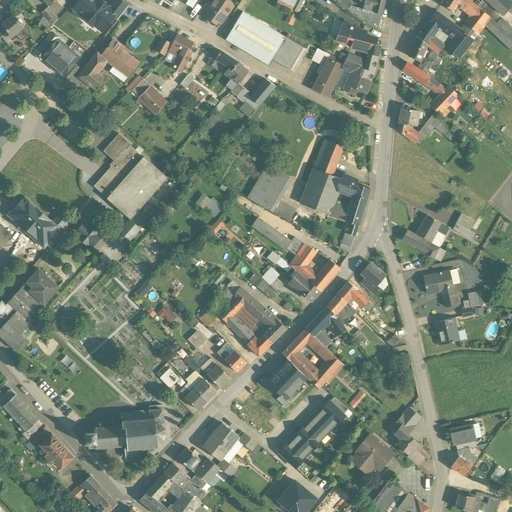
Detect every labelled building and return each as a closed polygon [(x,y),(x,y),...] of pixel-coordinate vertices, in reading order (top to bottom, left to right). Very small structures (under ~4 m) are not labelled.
[(102,30),(113,16),(115,12),(109,7),(107,6),(108,5),(100,0),(80,0),(74,8),(85,17),(85,18),(93,24),(93,23),(102,30)] [(121,0),(114,0),(109,7),(115,12),(113,16),(117,19),(128,5),(121,0)] [(222,4),(217,0),(214,0),(211,5),(208,9),(204,15),(212,21),(215,17),(221,21),(232,5),(225,0),(222,4)] [(302,0),(277,0),(276,4),(291,11),(292,10),(297,12),(302,0)] [(364,0),(363,4),(364,5),(362,9),(368,11),(381,14),(385,0),(384,0),(364,0)] [(442,0),(440,3),(454,13),(460,5),(471,15),(474,17),(475,17),(481,10),(480,9),(468,0),(442,0)] [(511,0),(485,0),(495,8),(502,0),(508,7),(511,4),(511,2),(511,0)] [(508,7),(502,0),(495,8),(501,15),(508,7)] [(206,1),(199,12),(204,15),(208,9),(211,5),(206,1)] [(362,9),(350,6),(350,7),(344,3),(341,7),(357,18),(358,14),(363,17),(365,15),(366,17),(368,11),(362,9)] [(492,11),(485,3),(480,9),(481,10),(488,16),(492,11)] [(58,18),(47,7),(41,13),(52,24),(58,18)] [(449,20),(436,10),(428,21),(438,28),(438,26),(453,37),(460,28),(449,20)] [(488,16),(481,10),(475,17),(484,24),(485,22),(489,17),(488,16)] [(284,37),(242,11),(225,39),(268,65),(284,37)] [(290,12),(286,22),(290,24),(293,19),(292,18),(294,14),(290,12)] [(363,17),(358,14),(357,18),(365,24),(369,19),(367,17),(365,19),(363,17)] [(23,27),(13,15),(11,17),(10,16),(5,20),(6,21),(2,24),(7,31),(5,33),(10,38),(12,41),(18,36),(15,33),(23,27)] [(474,17),(471,15),(465,23),(477,33),(484,24),(475,17),(474,17)] [(52,25),(43,17),(39,22),(48,30),(52,25)] [(495,22),(489,17),(485,22),(493,28),(497,24),(495,22)] [(511,28),(500,17),(495,22),(497,24),(510,36),(511,37),(511,28)] [(379,23),(369,19),(365,24),(377,30),(379,23)] [(438,28),(428,21),(417,37),(425,44),(433,35),(433,34),(438,28)] [(351,24),(343,22),(343,24),(336,40),(349,47),(366,53),(367,53),(377,56),(380,45),(375,44),(376,38),(364,35),(365,31),(352,27),(351,26),(351,24)] [(477,33),(465,23),(460,28),(472,39),(477,33)] [(510,36),(497,24),(493,28),(490,31),(503,43),(506,40),(510,36)] [(433,35),(425,44),(426,45),(432,50),(437,54),(445,61),(451,53),(445,49),(445,48),(453,37),(438,26),(438,28),(433,34),(433,35)] [(453,37),(445,48),(445,49),(451,53),(457,58),(472,39),(460,28),(453,37)] [(52,32),(34,54),(41,59),(42,58),(42,57),(56,40),(57,41),(59,38),(52,32)] [(187,53),(192,43),(176,35),(169,49),(168,52),(177,56),(184,60),(187,53)] [(307,49),(285,37),(272,59),(294,71),(307,49)] [(425,44),(417,37),(408,56),(419,61),(426,45),(425,44)] [(162,38),(155,49),(164,55),(171,43),(162,38)] [(57,41),(56,40),(42,57),(42,58),(63,75),(63,76),(73,64),(78,58),(57,41)] [(97,52),(79,77),(95,89),(103,77),(97,73),(107,60),(128,76),(138,62),(130,56),(128,58),(121,52),(124,48),(113,40),(101,56),(97,52)] [(238,62),(221,50),(220,49),(220,50),(216,49),(216,51),(214,50),(209,57),(214,61),(211,66),(220,72),(226,65),(228,67),(231,69),(238,62)] [(325,55),(318,50),(311,62),(318,66),(325,55)] [(432,50),(423,65),(429,68),(436,56),(437,54),(432,50)] [(170,69),(180,74),(190,55),(187,53),(184,60),(177,56),(170,69)] [(377,56),(367,53),(365,60),(358,57),(355,65),(363,68),(360,76),(370,80),(374,72),(377,56)] [(340,59),(329,54),(327,58),(342,65),(345,60),(340,59)] [(355,57),(348,54),(347,55),(345,60),(352,63),(355,57)] [(441,59),(436,56),(429,67),(433,71),(441,59)] [(342,65),(327,58),(323,66),(339,73),(341,70),(339,70),(342,65)] [(370,80),(360,76),(363,68),(355,65),(352,63),(345,60),(342,65),(339,70),(341,70),(348,73),(359,78),(355,88),(356,88),(365,92),(370,80)] [(429,78),(406,61),(402,69),(425,84),(429,78)] [(238,62),(231,69),(228,67),(224,72),(237,84),(238,82),(248,70),(238,62)] [(73,64),(63,76),(63,75),(61,77),(67,82),(78,68),(73,64)] [(339,73),(323,66),(312,89),(327,97),(339,73)] [(348,73),(341,90),(353,96),(356,88),(355,88),(359,78),(348,73)] [(192,78),(187,74),(186,77),(180,84),(185,87),(192,78)] [(166,102),(142,78),(131,90),(156,114),(166,102)] [(445,89),(429,78),(425,84),(440,94),(445,89)] [(266,79),(250,98),(249,96),(244,102),(255,109),(275,85),(266,79)] [(237,84),(230,91),(236,96),(244,87),(238,82),(237,84)] [(440,94),(439,95),(429,105),(439,114),(457,94),(448,86),(445,89),(440,94)] [(244,87),(236,96),(244,103),(244,102),(249,96),(246,94),(249,92),(244,87)] [(220,101),(210,94),(206,100),(216,107),(220,101)] [(220,101),(216,107),(220,110),(227,101),(222,98),(220,101)] [(419,111),(401,108),(396,129),(415,142),(420,135),(417,133),(412,129),(407,125),(407,123),(416,125),(419,111)] [(443,122),(432,113),(426,121),(430,124),(437,130),(443,122)] [(426,121),(419,130),(417,133),(420,135),(421,136),(430,124),(426,121)] [(370,126),(359,125),(356,144),(369,144),(370,126)] [(119,133),(104,150),(114,159),(116,161),(129,145),(130,145),(131,144),(119,133)] [(321,150),(300,203),(334,216),(338,206),(333,204),(339,187),(344,189),(347,181),(349,181),(350,177),(333,170),(342,146),(324,139),(320,149),(321,150)] [(129,145),(116,161),(114,159),(110,164),(112,165),(94,185),(108,197),(107,198),(130,218),(131,219),(167,177),(143,156),(143,157),(130,145),(129,145)] [(292,158),(285,155),(280,168),(287,171),(292,158)] [(291,177),(267,163),(247,197),(271,211),(278,199),(291,177)] [(167,177),(131,219),(130,218),(119,231),(130,241),(178,186),(167,177)] [(349,181),(347,181),(344,189),(354,193),(353,196),(349,210),(338,206),(334,216),(348,221),(358,224),(369,188),(356,184),(349,181)] [(53,222),(25,196),(8,215),(44,247),(48,244),(50,247),(64,232),(61,229),(53,222)] [(296,208),(278,199),(271,211),(289,221),(296,208)] [(211,200),(205,208),(214,216),(220,208),(211,200)] [(480,210),(470,227),(476,230),(474,232),(470,238),(474,240),(489,214),(485,212),(480,210)] [(473,219),(460,213),(455,222),(468,229),(473,219)] [(68,221),(60,214),(53,222),(61,229),(68,221)] [(427,214),(417,234),(429,241),(437,227),(446,231),(449,226),(427,214)] [(251,227),(285,251),(285,250),(291,241),(258,217),(251,227)] [(358,224),(348,221),(347,224),(349,225),(347,232),(355,235),(358,224)] [(468,229),(455,222),(452,228),(470,238),(474,232),(468,229)] [(98,233),(89,225),(88,226),(84,223),(76,233),(80,236),(78,237),(88,246),(89,244),(92,247),(93,245),(99,238),(100,237),(97,235),(98,233)] [(0,248),(5,242),(6,242),(12,235),(0,224),(0,248)] [(446,231),(437,227),(429,241),(438,245),(446,231)] [(431,243),(407,230),(402,238),(425,250),(426,251),(431,243)] [(355,235),(347,232),(345,232),(343,237),(353,241),(355,235)] [(315,251),(303,243),(294,236),(291,241),(285,250),(295,256),(306,264),(315,251)] [(353,241),(343,237),(341,243),(350,246),(353,241)] [(439,247),(431,243),(426,251),(425,250),(424,252),(434,258),(434,257),(439,247)] [(444,250),(439,247),(434,257),(439,260),(444,250)] [(306,264),(295,256),(289,264),(291,266),(298,272),(299,273),(306,264)] [(289,264),(285,261),(280,257),(276,262),(280,266),(287,271),(291,266),(289,264)] [(329,259),(321,269),(319,267),(315,272),(318,273),(310,282),(320,290),(339,267),(329,259)] [(384,275),(369,262),(361,272),(366,277),(375,285),(376,284),(384,275)] [(315,272),(306,264),(299,273),(310,282),(318,273),(315,272)] [(271,267),(261,276),(270,283),(278,274),(271,267)] [(39,268),(26,282),(32,287),(29,291),(43,303),(59,286),(39,268)] [(448,270),(423,276),(427,293),(436,293),(434,294),(438,298),(439,295),(441,296),(445,306),(458,303),(456,294),(454,295),(448,270)] [(279,293),(254,272),(249,279),(273,300),(279,293)] [(299,273),(298,272),(289,282),(311,300),(320,290),(310,282),(299,273)] [(375,285),(366,277),(361,282),(374,292),(379,286),(376,284),(375,285)] [(348,281),(337,294),(346,302),(346,301),(348,304),(353,299),(350,296),(357,289),(348,281)] [(17,311),(0,328),(0,336),(15,350),(26,339),(31,333),(26,328),(31,323),(28,320),(43,303),(29,291),(32,287),(26,282),(6,304),(1,301),(0,302),(0,316),(1,318),(5,313),(7,314),(13,307),(17,311)] [(286,327),(265,309),(240,287),(233,294),(243,304),(260,318),(266,323),(270,327),(263,333),(271,342),(286,327)] [(357,289),(350,296),(353,299),(356,302),(363,295),(357,289)] [(482,289),(475,291),(478,304),(485,303),(482,289)] [(478,304),(475,291),(467,292),(469,306),(478,304)] [(233,294),(223,304),(218,299),(211,307),(218,314),(226,322),(234,313),(243,304),(233,294)] [(337,294),(327,305),(334,313),(334,314),(346,302),(337,294)] [(356,302),(362,307),(363,306),(368,300),(363,295),(356,302)] [(368,300),(363,306),(367,310),(372,304),(368,300)] [(346,302),(334,314),(342,325),(356,311),(355,310),(350,305),(350,306),(348,304),(346,301),(346,302)] [(260,318),(243,304),(234,313),(248,327),(250,329),(260,318)] [(393,309),(388,304),(383,309),(387,314),(393,309)] [(177,317),(165,305),(158,313),(170,324),(177,317)] [(334,313),(327,305),(316,316),(324,324),(326,326),(329,323),(337,335),(345,329),(342,325),(334,314),(334,313)] [(479,305),(471,307),(472,314),(480,312),(479,305)] [(218,314),(211,307),(206,311),(214,319),(218,314)] [(471,307),(460,309),(461,316),(472,314),(471,307)] [(248,327),(234,313),(226,322),(239,336),(248,327)] [(316,316),(305,327),(313,335),(319,329),(324,324),(316,316)] [(450,318),(433,321),(439,344),(458,340),(456,331),(453,332),(450,318)] [(266,323),(259,330),(261,331),(254,337),(257,339),(263,333),(270,327),(266,323)] [(254,337),(248,331),(250,329),(248,327),(239,336),(258,355),(271,342),(263,333),(257,339),(254,337)] [(313,335),(305,327),(295,339),(301,345),(306,340),(318,351),(325,346),(313,335)] [(207,338),(198,329),(193,334),(202,343),(207,338)] [(331,340),(321,330),(320,331),(319,329),(313,335),(325,346),(331,340)] [(367,338),(358,329),(351,335),(360,344),(367,338)] [(202,343),(193,334),(187,339),(197,348),(202,343)] [(398,340),(395,337),(388,344),(392,347),(398,340)] [(295,339),(282,352),(290,359),(289,360),(295,366),(296,366),(304,374),(311,366),(296,351),(301,345),(295,339)] [(332,354),(325,346),(318,351),(327,359),(332,354)] [(234,350),(230,355),(222,347),(217,352),(225,359),(224,360),(236,371),(246,361),(234,350)] [(327,359),(317,371),(311,366),(304,374),(309,379),(310,379),(318,387),(319,387),(325,380),(341,362),(332,354),(327,359)] [(199,366),(190,357),(185,362),(194,371),(195,370),(199,366)] [(212,359),(202,369),(207,374),(215,366),(213,364),(215,362),(212,359)] [(288,359),(267,381),(280,394),(285,398),(306,377),(288,359)] [(341,362),(325,380),(328,382),(344,365),(341,362)] [(230,377),(217,364),(215,366),(207,374),(220,387),(230,377)] [(178,377),(169,367),(159,377),(168,387),(178,377)] [(204,379),(195,370),(194,371),(186,379),(189,382),(195,388),(204,379)] [(216,391),(204,379),(195,388),(206,400),(216,391)] [(189,382),(185,386),(190,392),(195,388),(189,382)] [(185,386),(180,391),(185,397),(190,392),(185,386)] [(206,400),(195,388),(190,392),(185,397),(197,409),(206,400)] [(25,404),(11,389),(0,398),(0,408),(1,409),(4,406),(13,416),(25,404)] [(361,390),(354,398),(358,402),(365,394),(361,390)] [(285,398),(280,394),(276,398),(285,407),(289,402),(285,398)] [(330,401),(342,413),(347,409),(334,397),(330,401)] [(358,402),(354,398),(349,404),(353,407),(358,402)] [(330,401),(329,400),(321,408),(336,424),(345,415),(342,413),(330,401)] [(25,404),(13,416),(26,430),(27,431),(32,425),(39,419),(25,404)] [(149,410),(121,412),(122,424),(94,427),(94,432),(84,432),(85,444),(88,444),(88,448),(124,445),(124,450),(120,451),(120,456),(125,456),(125,457),(148,455),(147,450),(154,449),(153,446),(157,446),(157,441),(159,440),(161,439),(162,438),(164,437),(164,435),(165,433),(165,431),(165,429),(164,427),(163,426),(161,404),(149,405),(149,410)] [(400,427),(407,433),(421,415),(409,405),(394,423),(400,427)] [(336,424),(321,408),(312,417),(328,432),(336,424)] [(312,417),(304,425),(319,441),(328,432),(312,417)] [(39,419),(32,425),(36,429),(43,423),(39,419)] [(238,436),(221,422),(212,434),(229,448),(238,436)] [(471,424),(450,429),(453,444),(455,443),(475,439),(471,424)] [(32,425),(27,431),(26,430),(23,433),(28,440),(38,431),(36,429),(32,425)] [(319,441),(304,425),(296,434),(311,449),(319,441)] [(46,427),(34,439),(39,445),(52,433),(46,427)] [(407,433),(400,427),(395,433),(401,438),(396,444),(408,454),(409,454),(414,448),(418,443),(407,433)] [(256,442),(244,432),(239,440),(251,450),(253,445),(256,442)] [(73,457),(52,433),(39,445),(47,453),(44,456),(49,461),(52,459),(61,468),(73,457)] [(229,448),(212,434),(202,446),(219,460),(229,448)] [(296,434),(287,442),(303,458),(311,449),(296,434)] [(389,451),(369,435),(356,450),(358,452),(351,459),(367,473),(373,465),(379,469),(384,462),(382,460),(389,451)] [(39,445),(34,439),(31,443),(36,448),(39,445)] [(475,439),(455,443),(457,450),(468,447),(476,446),(475,439)] [(303,458),(287,442),(279,451),(294,466),(303,458)] [(199,459),(187,447),(177,457),(190,469),(199,459)] [(468,447),(457,450),(458,456),(459,455),(471,465),(477,457),(469,452),(468,447)] [(425,457),(414,448),(409,454),(408,454),(406,457),(418,466),(425,457)] [(471,465),(459,455),(458,456),(451,466),(464,475),(471,465)] [(199,459),(190,469),(195,473),(196,473),(203,464),(199,459)] [(219,467),(208,459),(203,464),(196,473),(206,481),(219,467)] [(236,468),(226,460),(220,468),(230,475),(236,468)] [(185,474),(173,463),(163,473),(176,484),(184,476),(185,474)] [(163,473),(146,492),(156,500),(167,488),(178,497),(183,492),(185,493),(186,491),(182,488),(176,484),(163,473)] [(182,488),(186,491),(193,496),(206,481),(196,473),(195,473),(182,488)] [(116,503),(90,475),(80,484),(86,490),(83,492),(84,493),(97,507),(92,511),(91,511),(108,511),(109,511),(116,503)] [(189,480),(184,476),(176,484),(182,488),(189,480)] [(409,493),(389,479),(368,508),(373,511),(395,511),(397,510),(399,511),(411,511),(412,511),(411,511),(413,508),(408,504),(403,500),(409,493)] [(288,509),(305,489),(294,480),(278,500),(288,509)] [(206,481),(193,496),(200,501),(213,486),(206,481)] [(80,484),(76,488),(71,493),(77,499),(84,493),(83,492),(86,490),(80,484)] [(305,489),(288,509),(292,511),(304,511),(316,498),(305,489)] [(193,496),(186,491),(185,493),(180,498),(174,507),(181,511),(191,511),(200,501),(193,496)] [(156,500),(146,492),(139,499),(154,511),(163,511),(167,508),(156,500)] [(409,493),(403,500),(408,504),(413,497),(409,493)] [(468,496),(458,493),(455,507),(471,511),(475,511),(476,511),(477,510),(480,502),(473,500),(475,495),(468,494),(468,496)] [(413,497),(408,504),(413,508),(418,500),(413,497)] [(495,511),(499,499),(490,497),(484,511),(495,511)] [(413,508),(411,511),(412,511),(411,511),(426,511),(428,507),(418,500),(413,508)]
